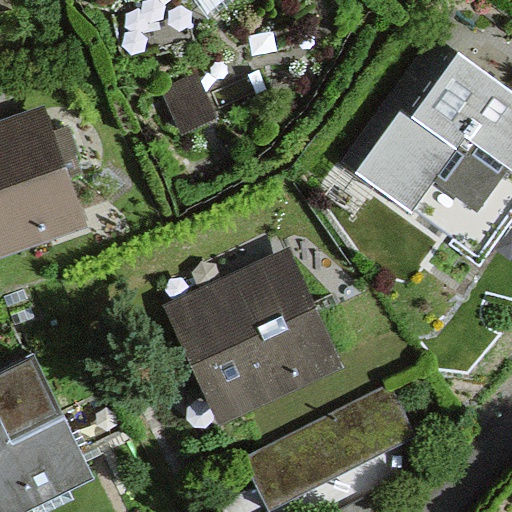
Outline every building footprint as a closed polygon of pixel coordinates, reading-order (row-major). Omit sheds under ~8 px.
[(511,172),(511,92),(434,43),(355,167),(469,239),(511,172)] [(0,253),(74,228),(39,127),(0,140),(0,253)] [(293,253),(173,313),(224,415),(344,356),(293,253)] [(30,372),(0,386),(0,511),(31,511),(86,485),(30,372)] [(385,393),(257,461),(283,511),(327,511),(422,462),(385,393)]
